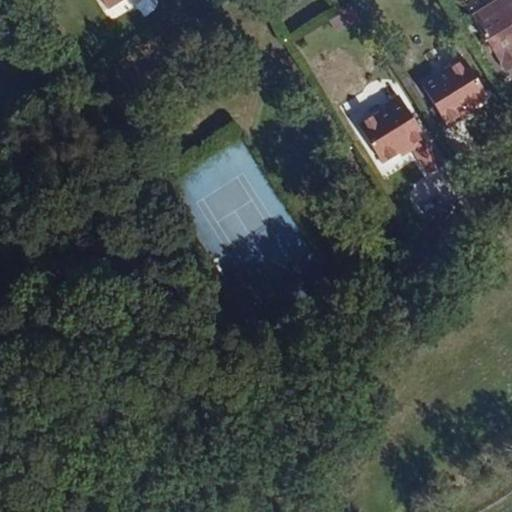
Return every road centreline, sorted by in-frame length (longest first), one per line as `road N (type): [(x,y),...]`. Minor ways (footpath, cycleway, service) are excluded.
road 1 (track): [(69,511),(394,298)]
road 2 (residential): [(394,298),(511,181)]
